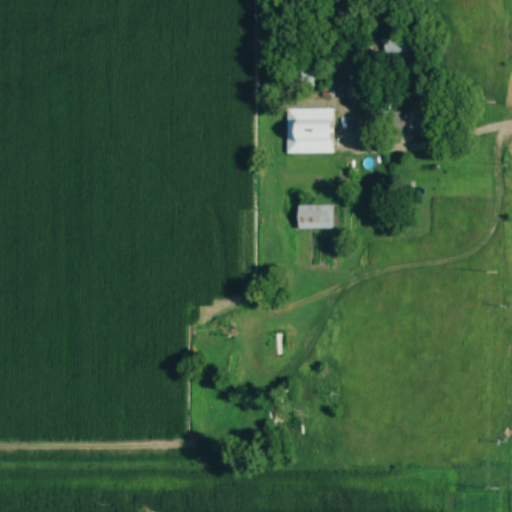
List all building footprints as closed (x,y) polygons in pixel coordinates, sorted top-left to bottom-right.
[(370,51),(370,31),(353,31),(353,51),(370,51)] [(333,152),(334,108),(287,107),(286,152),(333,152)] [(427,109),(402,109),(402,131),(427,131),(427,109)] [(298,228),(331,228),(331,204),(298,204),(298,228)] [(270,355),(282,355),(282,334),(270,334),(270,355)] [(232,376),(242,376),(242,356),(232,356),(232,376)]
